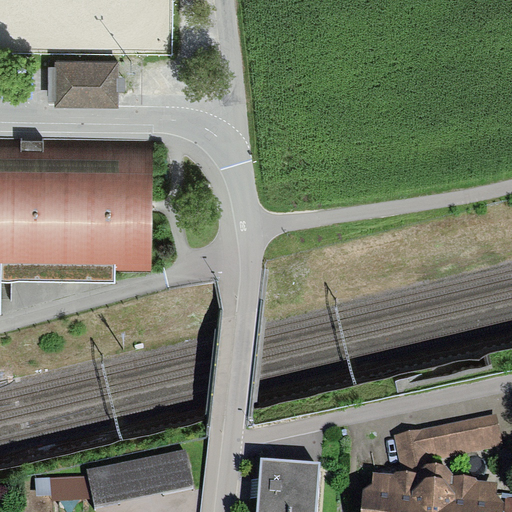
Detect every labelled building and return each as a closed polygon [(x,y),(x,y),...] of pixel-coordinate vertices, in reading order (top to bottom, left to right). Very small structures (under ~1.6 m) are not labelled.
[(113,62),(51,61),(51,104),(112,105),(113,62)] [(0,147),(0,279),(114,280),(114,268),(148,269),(149,215),(149,207),(149,149),(0,147)] [(496,418),(393,441),(398,466),(501,443),(496,418)] [(181,449),(87,471),(96,511),(107,511),(191,492),(181,449)] [(316,511),(318,476),(260,472),(257,511),(316,511)] [(79,476),(52,477),(54,509),(81,507),(79,476)] [(495,489),(373,484),(373,495),(365,504),(364,511),(501,511),(494,504),(495,489)]
